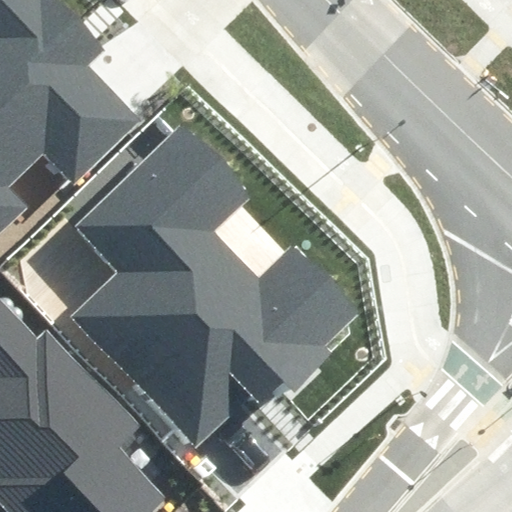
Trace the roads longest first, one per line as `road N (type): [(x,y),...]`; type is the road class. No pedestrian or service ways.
road 1 (tertiary): [(511,182),(329,0)]
road 2 (tertiary): [(379,511),(417,431),(511,313)]
